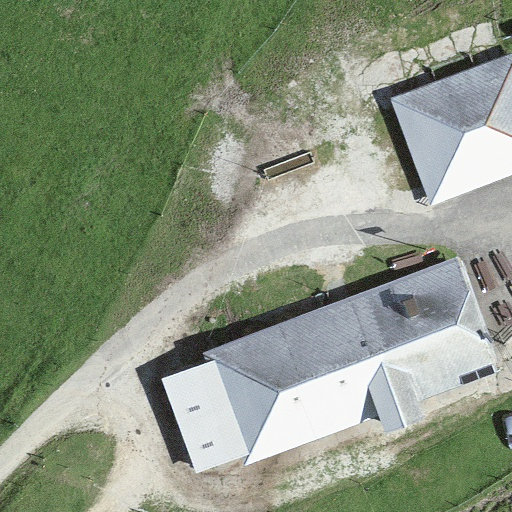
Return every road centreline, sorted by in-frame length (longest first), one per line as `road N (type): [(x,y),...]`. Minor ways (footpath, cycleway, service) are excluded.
road 1 (track): [(79,393),(259,256),(405,232),(511,239)]
road 2 (track): [(79,393),(119,400),(146,427),(139,470),(112,511)]
